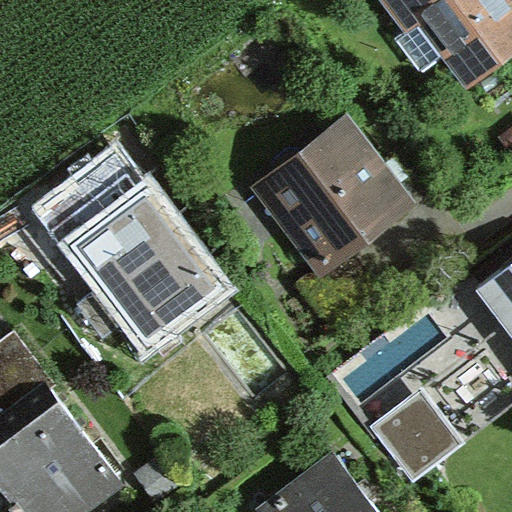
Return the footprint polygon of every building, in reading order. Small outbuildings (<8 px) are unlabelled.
[(511,0),(372,0),(404,40),(395,46),(420,77),(437,64),(461,95),(501,64),(511,78),(511,0)] [(412,204),(342,120),(254,193),(318,270),(295,289),(337,340),(388,298),(351,255),(412,204)] [(114,166),(54,215),(74,239),(107,212),(126,234),(83,269),(99,288),(75,308),(102,341),(128,320),(147,343),(208,294),(168,245),(174,240),(114,166)] [(56,392),(8,333),(0,338),(0,431),(1,432),(0,432),(0,508),(3,511),(86,511),(117,487),(46,400),(56,392)] [(361,511),(321,460),(254,511),(361,511)]
